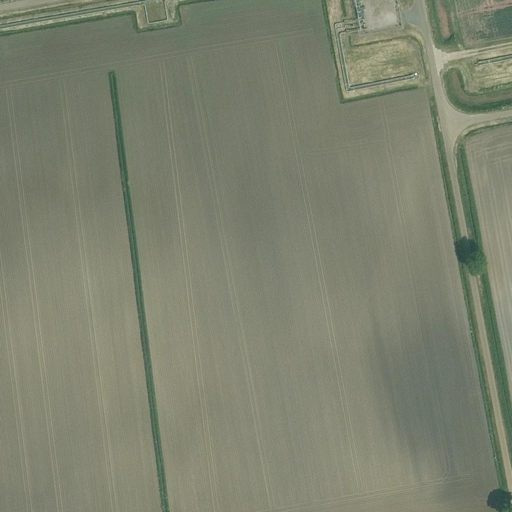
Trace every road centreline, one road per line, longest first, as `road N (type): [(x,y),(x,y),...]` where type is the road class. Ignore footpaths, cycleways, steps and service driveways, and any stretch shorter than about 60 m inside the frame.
road 1 (unclassified): [(511,494),(444,126)]
road 2 (unclassified): [(444,126),(420,0)]
